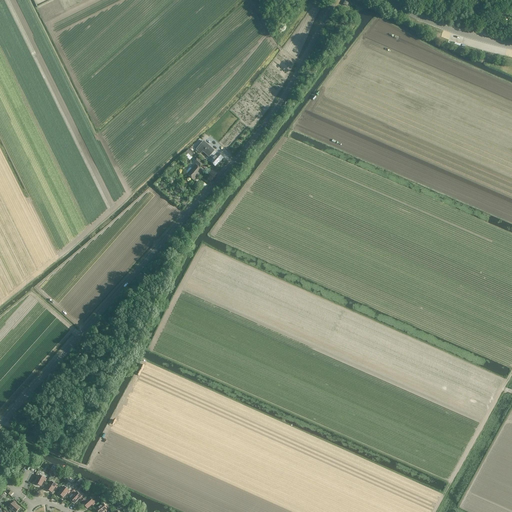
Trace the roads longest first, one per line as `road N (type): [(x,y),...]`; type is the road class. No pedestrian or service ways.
road 1 (tertiary): [(0,425),(248,144),(291,84),(334,0)]
road 2 (track): [(501,387),(433,511)]
road 3 (secondary): [(511,46),(390,0)]
